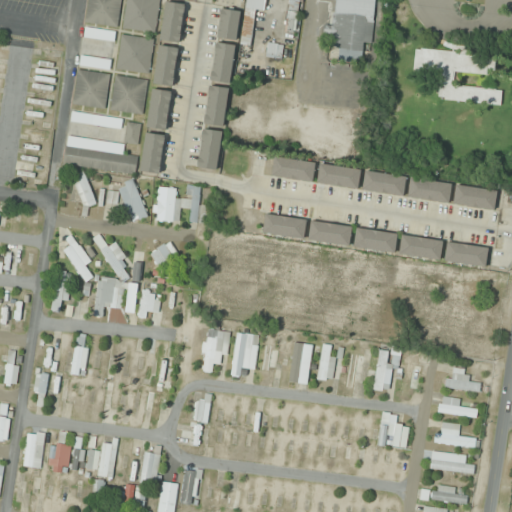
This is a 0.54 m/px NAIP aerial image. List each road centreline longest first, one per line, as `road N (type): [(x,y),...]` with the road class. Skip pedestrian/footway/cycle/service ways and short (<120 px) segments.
road 1 (residential): [(4,511),(27,402),(82,0)]
road 2 (residential): [(210,0),(180,173),(511,231)]
road 3 (residential): [(172,437),(190,386),(427,413)]
road 4 (residential): [(172,437),(182,456),(414,490)]
road 5 (residential): [(410,511),(435,358)]
road 6 (residential): [(25,48),(4,198)]
road 7 (residential): [(172,437),(22,421)]
road 8 (residential): [(53,219),(187,236)]
road 9 (tertiary): [(488,511),(511,380)]
road 10 (residential): [(36,326),(166,336)]
